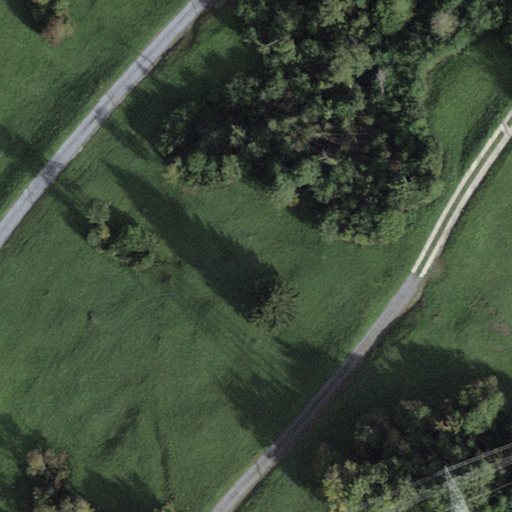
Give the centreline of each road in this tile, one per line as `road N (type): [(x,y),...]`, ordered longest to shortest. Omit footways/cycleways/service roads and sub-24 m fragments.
road 1 (track): [(220,511),(411,286),(511,118)]
road 2 (track): [(203,0),(63,155),(0,240)]
